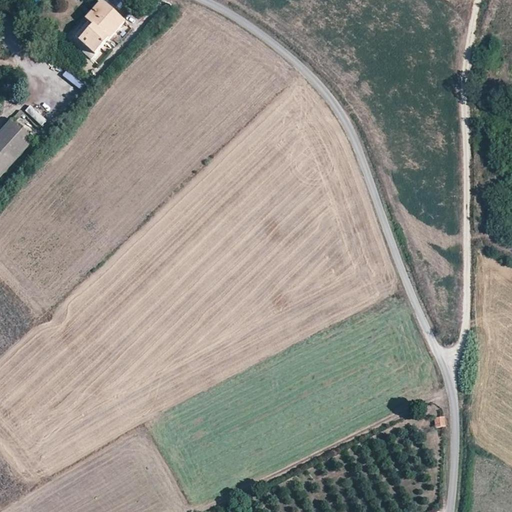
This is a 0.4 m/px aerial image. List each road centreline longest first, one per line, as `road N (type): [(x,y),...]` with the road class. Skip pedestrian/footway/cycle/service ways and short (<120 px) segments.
road 1 (unclassified): [(212,0),(289,55),(329,92),(352,129),(446,371),(455,412),(451,511)]
road 2 (track): [(477,0),(464,80),(467,319),(446,371)]
